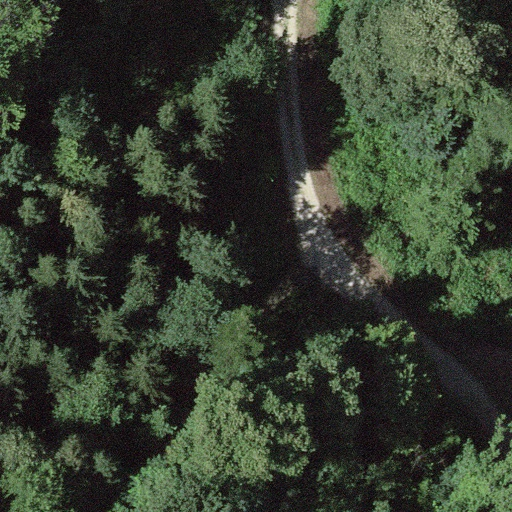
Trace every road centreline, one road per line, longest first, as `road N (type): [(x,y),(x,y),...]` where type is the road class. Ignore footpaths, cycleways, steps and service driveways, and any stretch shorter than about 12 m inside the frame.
road 1 (track): [(511,432),(327,249)]
road 2 (track): [(327,249),(309,210),(299,154),(294,0)]
road 3 (track): [(124,511),(194,383),(249,322)]
